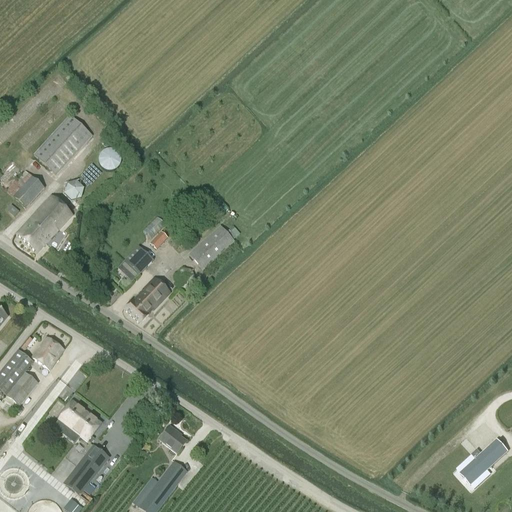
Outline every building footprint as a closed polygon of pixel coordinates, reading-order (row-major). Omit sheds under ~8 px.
[(56,177),(92,137),(70,117),(34,156),(56,177)] [(111,151),(109,151),(108,151),(107,151),(105,151),(104,152),(103,153),(102,154),(101,155),(100,156),(99,157),(99,158),(98,160),(98,161),(98,163),(98,164),(98,165),(99,166),(99,167),(100,168),(101,170),(102,171),(103,172),(104,172),(105,173),(107,173),(108,173),(110,174),(111,173),(112,173),(114,173),(115,172),(116,171),(117,170),(118,169),(119,167),(120,166),(120,165),(120,164),(121,164),(121,163),(121,161),(120,160),(120,158),(119,157),(119,156),(118,155),(117,154),(116,153),(115,152),(113,151),(112,151),(111,151)] [(26,210),(44,191),(25,173),(7,193),(26,210)] [(83,190),(76,183),(66,185),(63,195),(70,203),(81,200),(83,190)] [(37,255),(72,217),(51,198),(16,236),(37,255)] [(15,218),(19,214),(11,207),(8,211),(15,218)] [(144,231),(150,237),(164,224),(158,217),(144,231)] [(233,228),(226,234),(221,228),(189,257),(202,272),(234,243),(233,242),(240,236),(233,228)] [(154,251),(165,241),(160,236),(149,247),(154,251)] [(139,277),(153,263),(138,248),(124,262),(139,277)] [(188,290),(195,282),(192,272),(182,270),(174,278),(178,288),(188,290)] [(154,280),(139,296),(124,312),(140,327),(170,295),(154,280)] [(23,334),(14,345),(20,350),(29,339),(23,334)] [(29,340),(20,351),(23,353),(27,348),(29,350),(33,345),(31,343),(32,342),(29,340)] [(49,373),(64,352),(47,340),(32,361),(49,373)] [(0,409),(11,418),(37,386),(38,385),(25,375),(33,365),(18,353),(0,375),(0,392),(6,398),(0,404),(0,409)] [(87,443),(100,425),(86,414),(84,416),(70,406),(58,421),(87,443)] [(177,456),(186,444),(176,436),(177,434),(170,429),(159,443),(177,456)] [(459,475),(470,487),(507,453),(497,441),(481,456),(459,475)] [(93,448),(64,487),(73,494),(83,482),(88,486),(108,460),(93,448)] [(173,464),(158,484),(151,478),(132,504),(141,511),(157,511),(186,474),(173,464)] [(24,496),(27,492),(28,487),(29,482),(27,477),(24,473),(19,470),(14,469),(9,470),(4,472),(1,476),(0,476),(0,492),(1,494),(5,498),(10,499),(15,500),(20,499),(24,496)] [(94,490),(88,486),(84,492),(89,496),(94,490)]
